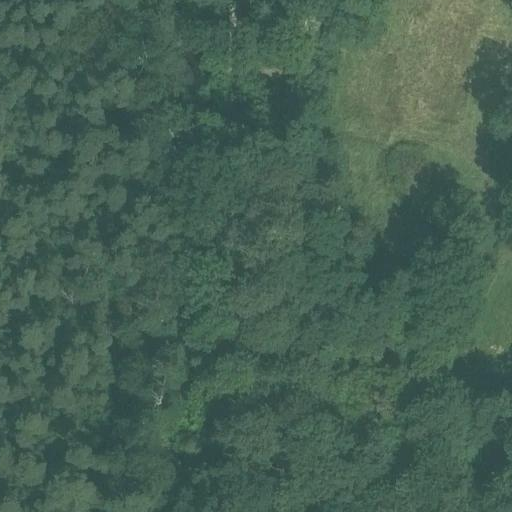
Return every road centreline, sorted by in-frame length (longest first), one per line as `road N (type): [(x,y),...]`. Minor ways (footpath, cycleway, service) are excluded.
road 1 (track): [(241,246),(228,320),(218,511)]
road 2 (track): [(314,0),(241,246)]
road 3 (track): [(235,0),(233,223),(241,246)]
